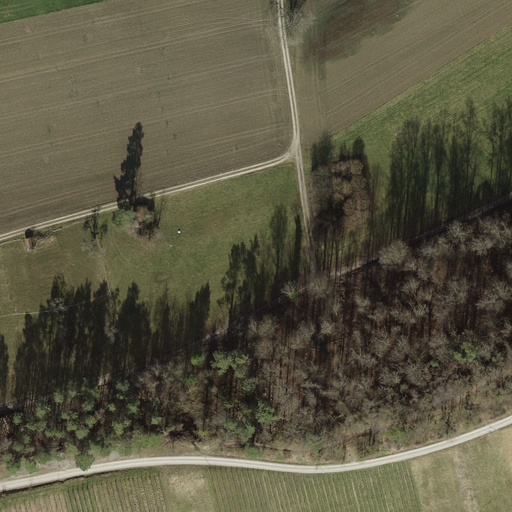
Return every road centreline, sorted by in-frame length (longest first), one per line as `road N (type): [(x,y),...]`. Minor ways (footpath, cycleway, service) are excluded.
road 1 (track): [(0,410),(120,376),(511,172)]
road 2 (track): [(511,413),(450,441),(354,465),(186,455),(0,483)]
road 3 (track): [(298,151),(0,238)]
road 4 (track): [(280,0),(317,278)]
